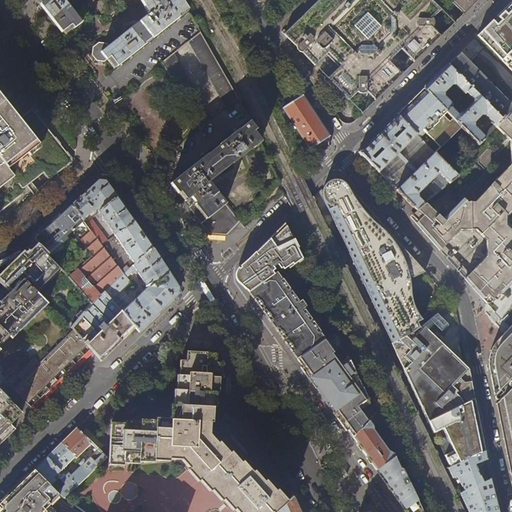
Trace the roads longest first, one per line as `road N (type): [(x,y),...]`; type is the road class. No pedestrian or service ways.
road 1 (residential): [(344,148),(461,295),(508,511)]
road 2 (residential): [(0,485),(208,283)]
road 3 (residential): [(386,511),(277,358),(249,354)]
road 4 (residential): [(344,148),(496,0)]
road 5 (residential): [(208,283),(344,148)]
road 6 (secondary): [(0,4),(114,150)]
road 7 (secondary): [(249,354),(322,511)]
road 8 (secondary): [(114,150),(208,283)]
road 9 (residential): [(255,12),(344,148)]
road 10 (residential): [(114,150),(0,250)]
